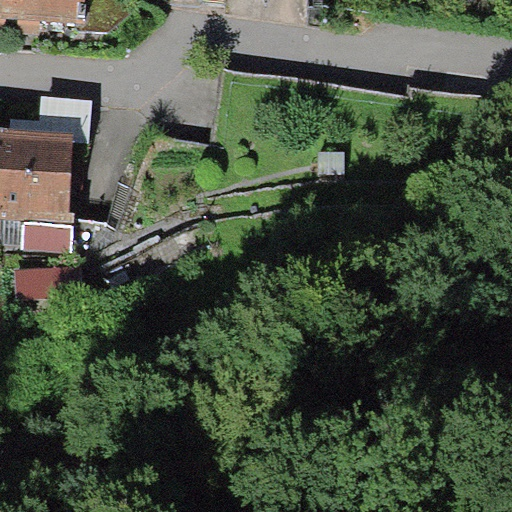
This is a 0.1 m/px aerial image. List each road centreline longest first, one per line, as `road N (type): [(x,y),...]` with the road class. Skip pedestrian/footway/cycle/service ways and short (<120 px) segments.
road 1 (track): [(0,461),(511,208)]
road 2 (residential): [(511,65),(194,32),(130,84),(0,75)]
